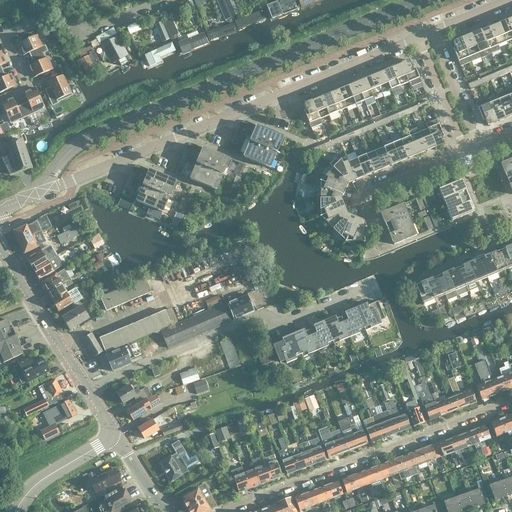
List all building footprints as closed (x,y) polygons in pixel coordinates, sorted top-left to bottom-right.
[(231,18),(223,0),(216,0),(225,21),(231,18)] [(226,3),(232,18),(238,15),(232,0),(226,3)] [(298,11),(294,0),(287,0),(266,8),(271,22),(298,11)] [(324,0),(296,0),(301,9),(324,0)] [(159,13),(164,24),(172,21),(167,9),(163,11),(159,13)] [(267,19),(263,10),(235,21),(239,30),(267,19)] [(152,15),(154,21),(161,18),(159,12),(152,15)] [(511,39),(511,29),(508,20),(499,23),(507,42),(511,39)] [(170,38),(178,35),(172,21),(164,24),(170,38)] [(162,22),(155,24),(163,42),(169,40),(162,22)] [(238,32),(235,23),(207,32),(210,41),(238,32)] [(507,42),(499,23),(490,27),(498,46),(507,42)] [(498,46),(490,27),(482,31),(489,49),(498,46)] [(489,49),(482,31),(472,35),(479,53),(489,49)] [(209,45),(205,32),(174,44),(179,57),(209,45)] [(120,45),(115,35),(110,38),(115,47),(120,45)] [(479,53),(472,35),(462,39),(469,57),(479,53)] [(19,44),(24,55),(29,53),(32,58),(43,53),(43,54),(48,51),(45,46),(42,47),(37,36),(19,44)] [(469,57),(462,39),(453,42),(455,48),(454,49),(453,49),(459,62),(469,57)] [(100,44),(97,40),(90,43),(93,48),(100,44)] [(126,56),(121,46),(114,50),(109,41),(102,45),(105,51),(101,54),(104,60),(109,58),(112,64),(126,56)] [(103,69),(93,51),(94,51),(91,46),(79,52),(81,57),(90,53),(91,54),(77,62),(79,66),(82,65),(88,77),(97,73),(99,76),(106,72),(104,68),(103,69)] [(176,53),(173,46),(143,59),(148,70),(164,63),(162,59),(176,53)] [(45,59),(43,54),(43,53),(32,58),(34,64),(29,66),(34,78),(52,70),(47,58),(45,59)] [(415,67),(414,65),(413,66),(412,66),(409,61),(401,64),(409,83),(410,86),(421,82),(419,78),(415,67)] [(409,83),(401,64),(392,68),(400,86),(409,83)] [(511,66),(468,84),(468,85),(478,81),(480,80),(498,73),(500,72),(511,66)] [(400,86),(392,68),(383,72),(391,90),(400,86)] [(5,77),(3,72),(0,72),(0,93),(11,88),(16,86),(11,75),(5,77)] [(391,90),(383,72),(374,75),(382,94),(391,90)] [(382,94),(374,75),(366,79),(373,97),(382,94)] [(72,96),(67,85),(69,84),(66,78),(64,79),(63,76),(48,82),(51,88),(45,90),(52,106),(59,103),(58,102),(72,96)] [(373,97),(366,79),(357,83),(364,101),(373,97)] [(364,101),(357,83),(348,86),(355,105),(364,101)] [(355,105),(348,86),(339,90),(347,108),(355,105)] [(45,108),(38,94),(36,88),(24,93),(28,103),(23,105),(28,116),(45,108)] [(347,108),(339,90),(330,94),(338,112),(347,108)] [(338,112),(330,94),(321,97),(329,116),(338,112)] [(511,115),(511,104),(508,96),(498,100),(506,118),(511,115)] [(329,116),(321,97),(312,101),(320,119),(329,116)] [(28,116),(23,105),(17,108),(13,98),(2,103),(11,124),(28,116)] [(506,118),(498,100),(488,104),(496,122),(506,118)] [(320,119),(312,101),(304,104),(306,110),(305,110),(304,111),(311,128),(321,123),(320,119)] [(310,150),(310,151),(319,147),(320,146),(329,143),(330,142),(338,139),(339,139),(347,136),(348,135),(355,132),(357,131),(364,128),(366,128),(373,125),(375,124),(382,121),(384,120),(391,117),(392,117),(400,114),(401,113),(409,110),(410,109),(418,106),(419,106),(429,101),(310,150)] [(496,122),(488,104),(478,108),(483,121),(485,120),(488,126),(496,122)] [(444,137),(436,119),(426,123),(428,129),(435,147),(444,144),(442,138),(444,137)] [(277,151),(279,145),(281,146),(285,138),(283,137),(272,132),(271,134),(267,133),(268,130),(257,126),(255,125),(251,133),(253,134),(251,141),(244,158),(269,168),(277,151)] [(435,147),(428,129),(419,133),(427,151),(435,147)] [(427,151),(419,133),(410,136),(418,155),(427,151)] [(410,136),(401,140),(409,158),(418,155),(410,136)] [(32,168),(23,139),(8,144),(11,156),(3,159),(10,175),(17,173),(23,171),(32,168)] [(409,158),(401,140),(392,144),(400,162),(409,158)] [(400,162),(392,144),(384,147),(391,166),(400,162)] [(391,166),(384,147),(375,151),(382,169),(391,166)] [(223,174),(226,167),(228,168),(231,160),(229,159),(218,154),(217,156),(216,156),(213,155),(214,152),(203,148),(201,148),(198,155),(200,156),(197,163),(190,180),(216,191),(223,174)] [(382,169),(375,151),(366,155),(373,173),(382,169)] [(356,180),(348,162),(346,155),(345,156),(341,161),(340,158),(331,167),(333,169),(348,183),(349,183),(353,181),(355,180),(355,181),(356,180)] [(373,173),(366,155),(357,158),(365,177),(373,173)] [(357,158),(348,162),(356,180),(365,177),(357,158)] [(511,158),(501,164),(502,166),(505,174),(506,174),(510,172),(511,178),(511,183),(510,184),(509,184),(511,190),(511,158)] [(241,164),(236,176),(240,177),(245,165),(241,164)] [(183,167),(179,166),(176,173),(181,175),(184,167),(183,167)] [(348,183),(333,169),(325,176),(323,175),(321,181),(345,191),(346,189),(347,185),(348,183)] [(169,197),(172,189),(174,190),(177,182),(175,181),(176,181),(164,176),(164,179),(162,178),(160,177),(160,175),(150,170),(149,171),(147,170),(144,178),(146,178),(143,186),(139,195),(136,202),(150,207),(162,213),(169,197)] [(315,179),(303,174),(300,180),(312,185),(315,179)] [(464,198),(461,192),(465,191),(466,191),(463,183),(461,180),(439,189),(445,205),(452,221),(475,212),(470,201),(466,203),(464,198)] [(345,191),(321,181),(320,181),(318,187),(320,188),(321,199),(342,199),(342,197),(344,194),(345,191)] [(470,201),(466,191),(465,191),(461,192),(464,198),(466,203),(470,201)] [(134,201),(122,196),(119,202),(118,205),(130,210),(134,201)] [(79,206),(82,205),(85,211),(89,209),(85,199),(84,198),(77,201),(79,206)] [(321,216),(345,207),(344,204),(342,201),(342,199),(321,199),(321,210),(318,211),(320,216),(321,216)] [(70,210),(79,206),(77,201),(68,205),(70,210)] [(410,220),(404,204),(381,213),(385,224),(386,224),(390,222),(392,227),(394,233),(390,234),(389,234),(394,245),(417,236),(410,220)] [(67,211),(70,218),(85,211),(82,205),(79,206),(70,210),(67,211)] [(333,229),(348,214),(347,212),(346,209),(345,207),(321,216),(321,217),(323,222),(325,221),(333,229)] [(346,241),(356,217),(354,217),(350,215),(348,214),(333,229),(341,237),(340,239),(345,241),(346,241)] [(364,242),(364,224),(363,224),(363,221),(364,221),(362,220),(361,220),(357,218),(356,217),(346,241),(346,242),(352,244),(353,242),(364,242)] [(385,224),(389,234),(390,234),(394,233),(392,227),(390,222),(386,224),(385,224)] [(34,236),(31,230),(33,229),(31,225),(29,226),(28,225),(16,231),(14,232),(16,235),(15,236),(18,242),(19,242),(19,243),(34,236)] [(61,244),(79,236),(75,228),(57,236),(61,244)] [(104,244),(99,234),(90,239),(95,248),(104,244)] [(39,247),(34,236),(19,243),(20,244),(19,245),(22,251),(23,250),(24,254),(39,247)] [(47,254),(54,250),(51,244),(44,249),(47,254)] [(511,267),(511,248),(510,244),(506,246),(507,248),(504,249),(500,251),(508,269),(511,267)] [(45,256),(43,253),(42,251),(28,259),(33,270),(48,261),(45,256)] [(508,269),(500,251),(497,252),(494,253),(493,251),(490,252),(489,253),(497,273),(508,269)] [(497,273),(489,253),(485,255),(486,257),(483,258),(479,259),(487,278),(497,273)] [(487,278),(479,259),(475,261),(473,262),(472,260),(468,262),(476,282),(487,278)] [(52,269),(51,266),(48,261),(33,270),(39,280),(54,271),(52,269)] [(62,266),(59,261),(51,266),(52,269),(55,267),(56,270),(62,266)] [(476,282),(468,262),(464,263),(465,265),(462,267),(458,268),(466,287),(468,292),(479,288),(476,282)] [(466,287),(458,268),(454,270),(452,271),(451,269),(447,270),(455,291),(458,296),(468,292),(466,287)] [(455,291),(447,270),(443,272),(444,274),(441,275),(437,277),(445,295),(447,301),(458,296),(455,291)] [(61,284),(60,282),(56,275),(42,283),(43,284),(43,286),(44,288),(46,288),(47,292),(47,293),(61,284)] [(61,284),(70,279),(67,275),(61,278),(63,281),(60,282),(61,284)] [(445,295),(437,277),(433,278),(431,280),(430,277),(426,279),(434,300),(445,295)] [(73,284),(70,279),(61,284),(62,286),(65,285),(67,288),(73,284)] [(107,311),(151,293),(145,279),(101,297),(107,311)] [(434,300),(426,279),(422,281),(423,283),(420,284),(416,286),(420,295),(424,304),(434,300)] [(500,288),(497,290),(499,296),(505,293),(501,283),(498,284),(500,288)] [(66,293),(62,286),(61,284),(47,293),(48,293),(50,296),(49,297),(51,299),(52,300),(53,301),(66,293)] [(73,303),(72,302),(71,302),(70,299),(66,293),(53,301),(52,301),(58,312),(73,303)] [(81,299),(78,294),(70,299),(71,302),(72,302),(75,300),(76,302),(81,299)] [(227,304),(234,320),(254,312),(247,295),(227,304)] [(221,303),(218,296),(205,302),(208,308),(221,303)] [(380,321),(385,319),(378,301),(368,306),(367,303),(345,313),(346,315),(341,317),(350,337),(381,324),(380,321)] [(168,348),(222,326),(231,322),(224,305),(161,331),(168,348)] [(460,305),(451,309),(453,314),(462,311),(460,305)] [(89,319),(81,306),(62,318),(70,330),(89,319)] [(444,306),(438,309),(441,316),(446,313),(444,306)] [(437,309),(432,312),(435,319),(440,317),(437,309)] [(106,353),(171,326),(165,311),(100,338),(106,353)] [(350,337),(341,317),(336,319),(335,316),(313,326),(314,328),(309,330),(318,350),(350,337)] [(0,334),(12,328),(11,326),(10,327),(7,320),(0,323),(0,334)] [(0,344),(16,337),(12,328),(0,334),(0,344)] [(260,335),(258,329),(248,334),(250,339),(260,335)] [(318,350),(309,330),(305,332),(304,329),(282,339),(283,341),(273,345),(280,363),(285,361),(286,364),(318,350)] [(103,352),(91,333),(83,339),(94,357),(103,352)] [(0,354),(20,345),(16,337),(0,344),(0,354)] [(241,366),(231,339),(220,343),(230,370),(241,366)] [(21,347),(20,345),(0,354),(0,364),(2,364),(23,354),(20,347),(21,347)] [(104,356),(108,366),(110,367),(111,369),(112,372),(132,364),(130,359),(134,358),(134,357),(130,346),(129,345),(104,356)] [(453,369),(461,366),(456,352),(448,354),(453,369)] [(425,375),(418,355),(413,357),(415,362),(416,361),(421,377),(425,375)] [(17,374),(22,384),(27,381),(28,383),(49,372),(42,358),(33,363),(30,357),(18,363),(21,369),(22,371),(17,374)] [(200,380),(195,367),(178,373),(183,386),(200,380)] [(415,390),(407,367),(402,369),(410,392),(415,390)] [(511,389),(511,373),(493,380),(491,377),(486,379),(488,382),(493,396),(511,389)] [(62,393),(55,379),(42,386),(49,400),(57,396),(62,393)] [(197,394),(210,390),(206,379),(194,383),(197,394)] [(493,396),(488,382),(486,379),(481,381),(482,384),(476,387),(482,401),(493,396)] [(465,407),(460,394),(459,391),(453,393),(455,396),(446,399),(445,399),(444,396),(439,398),(437,393),(438,393),(433,381),(428,383),(440,417),(465,407)] [(440,417),(428,383),(427,382),(423,383),(425,391),(424,391),(428,401),(429,401),(430,405),(424,407),(429,421),(440,417)] [(345,383),(336,386),(339,393),(348,390),(345,383)] [(152,395),(147,387),(140,391),(138,389),(133,392),(129,386),(116,393),(123,404),(134,398),(137,403),(146,397),(147,399),(152,395)] [(476,403),(471,389),(460,394),(465,407),(476,403)] [(389,400),(385,391),(381,393),(384,402),(389,400)] [(310,410),(319,407),(315,394),(305,398),(310,410)] [(161,404),(155,395),(146,400),(150,405),(152,409),(161,404)] [(49,406),(57,402),(59,400),(57,396),(49,400),(36,406),(39,412),(50,407),(49,406)] [(147,412),(145,408),(150,405),(146,400),(127,411),(133,420),(147,412)] [(306,400),(295,402),(297,412),(308,410),(306,400)] [(76,415),(75,412),(76,411),(74,408),(73,409),(69,401),(52,410),(54,414),(52,415),(57,425),(76,415)] [(410,428),(405,415),(399,417),(393,401),(389,403),(395,419),(400,432),(410,428)] [(400,432),(395,419),(389,403),(385,404),(388,412),(391,420),(385,422),(390,435),(400,432)] [(424,423),(417,403),(413,405),(414,409),(408,412),(414,427),(424,423)] [(390,435),(385,422),(380,424),(377,416),(378,416),(375,408),(370,410),(376,426),(381,439),(390,435)] [(276,411),(280,422),(287,420),(284,409),(276,411)] [(381,439),(376,426),(370,410),(365,412),(368,419),(369,419),(372,427),(366,430),(371,443),(381,439)] [(274,412),(264,416),(268,426),(278,422),(274,412)] [(511,414),(502,419),(507,433),(509,436),(511,434),(511,431),(511,430),(511,414)] [(159,430),(156,426),(163,421),(160,416),(153,420),(152,420),(138,429),(141,434),(140,434),(143,438),(144,438),(145,439),(159,430)] [(239,427),(247,425),(248,426),(251,424),(250,423),(251,422),(248,416),(237,421),(237,422),(226,426),(228,432),(230,437),(241,432),(239,427)] [(358,448),(353,435),(348,420),(347,419),(344,421),(349,436),(343,438),(348,451),(358,448)] [(368,444),(361,426),(358,428),(356,424),(354,425),(352,419),(348,420),(353,435),(358,448),(368,444)] [(507,433),(502,419),(491,423),(496,437),(507,433)] [(264,421),(256,424),(260,436),(269,433),(264,421)] [(60,434),(55,424),(40,432),(45,441),(60,434)] [(164,436),(182,429),(180,424),(162,431),(164,436)] [(348,451),(343,438),(340,430),(335,432),(333,426),(331,425),(328,426),(328,427),(333,442),(338,455),(348,451)] [(490,439),(485,425),(474,430),(481,447),(481,449),(486,447),(484,441),(490,439)] [(228,432),(226,426),(215,430),(217,436),(228,432)] [(338,455),(333,442),(328,427),(322,429),(328,444),(324,446),(329,459),(338,455)] [(481,447),(474,430),(449,439),(454,452),(474,445),(476,449),(481,447)] [(210,450),(219,446),(215,433),(205,436),(210,450)] [(457,460),(454,452),(449,439),(435,444),(441,458),(450,454),(453,462),(454,461),(456,467),(460,466),(457,460)] [(326,460),(321,447),(315,449),(312,441),(308,442),(311,451),(316,464),(326,460)] [(173,445),(177,453),(183,462),(187,469),(199,462),(195,456),(189,459),(179,442),(173,445)] [(316,464),(311,451),(308,442),(304,444),(307,452),(301,454),(306,467),(316,464)] [(436,459),(431,446),(421,449),(426,463),(436,459)] [(306,467),(301,454),(295,456),(292,448),(288,450),(289,451),(291,458),(296,471),(306,467)] [(426,463),(421,449),(398,458),(403,471),(426,463)] [(296,471),(291,458),(289,451),(279,455),(287,475),(296,471)] [(167,472),(183,462),(177,453),(171,457),(160,463),(167,474),(168,473),(167,472)] [(282,477),(276,461),(274,455),(263,459),(265,465),(271,481),(276,479),(277,480),(280,479),(280,477),(282,477)] [(403,471),(398,458),(375,467),(380,480),(403,471)] [(271,481),(265,465),(263,459),(258,461),(260,467),(254,469),(260,485),(271,481)] [(182,475),(188,471),(187,469),(183,462),(167,472),(168,473),(167,474),(172,482),(182,475)] [(380,480),(375,467),(351,476),(356,489),(380,480)] [(250,489),(244,473),(242,468),(231,472),(239,493),(241,492),(242,493),(244,492),(245,491),(250,489)] [(120,481),(115,469),(90,481),(95,493),(120,481)] [(260,485),(254,469),(244,473),(250,489),(260,485)] [(456,480),(453,472),(447,474),(450,482),(456,480)] [(356,489),(351,476),(341,480),(346,493),(356,489)] [(511,493),(511,477),(501,482),(506,496),(511,493)] [(506,496),(501,482),(499,478),(493,480),(494,484),(490,486),(495,500),(506,496)] [(343,494),(338,481),(328,485),(333,498),(343,494)] [(204,499),(201,493),(212,487),(209,482),(197,486),(198,488),(182,497),(184,502),(184,504),(185,507),(187,507),(188,508),(204,499)] [(481,496),(485,494),(481,484),(470,488),(471,492),(467,494),(472,508),(484,504),(481,496)] [(333,498),(328,485),(304,494),(309,507),(333,498)] [(130,503),(132,502),(125,489),(123,491),(121,487),(104,497),(105,498),(98,502),(103,511),(120,511),(131,506),(130,503)] [(472,508),(467,494),(465,489),(458,491),(460,496),(456,498),(461,511),(472,508)] [(311,510),(309,507),(304,494),(295,498),(300,511),(305,509),(306,511),(311,510)] [(460,511),(461,511),(456,498),(444,502),(447,511),(460,511)] [(207,511),(211,510),(204,499),(188,508),(189,510),(188,511),(207,511)] [(295,511),(292,504),(291,499),(279,504),(282,511),(295,511)]
